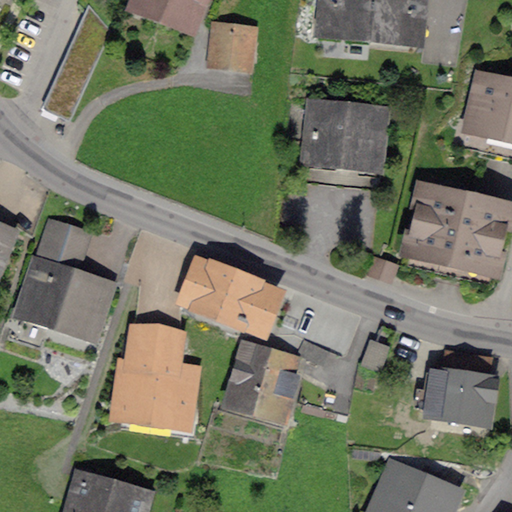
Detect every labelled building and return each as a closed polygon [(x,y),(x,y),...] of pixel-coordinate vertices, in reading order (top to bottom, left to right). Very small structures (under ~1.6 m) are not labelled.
[(195,27),(205,0),(132,0),(131,2),(195,27)] [(327,0),(325,25),(415,34),(418,0),(327,0)] [(103,49),(111,32),(89,6),(45,106),(69,117),(100,47),(103,49)] [(252,29),(216,24),(212,62),(248,66),(252,29)] [(511,86),(482,79),(466,147),(511,157),(511,86)] [(301,176),(373,183),(380,113),(315,107),(316,102),(289,99),(285,137),(312,140),(310,156),(303,156),(301,176)] [(492,265),(504,212),(426,194),(414,246),(492,265)] [(53,223),(22,317),(89,339),(106,285),(72,274),(85,234),(53,223)] [(374,258),(371,277),(394,280),(397,261),(374,258)] [(277,294),(198,263),(184,299),(263,330),(277,294)] [(176,369),(181,335),(134,328),(122,410),(182,419),(188,371),(176,369)] [(305,338),(298,352),(322,364),(329,349),(305,338)] [(372,340),(363,367),(384,374),(393,347),(372,340)] [(242,341),(226,399),(284,416),(296,374),(288,372),(293,356),(242,341)] [(433,369),(426,412),(491,421),(497,379),(488,378),(491,356),(447,349),(444,371),(433,369)] [(444,511),(453,494),(395,469),(376,511),(444,511)] [(105,486),(82,480),(73,511),(138,511),(143,497),(123,491),(125,484),(108,479),(105,486)]
